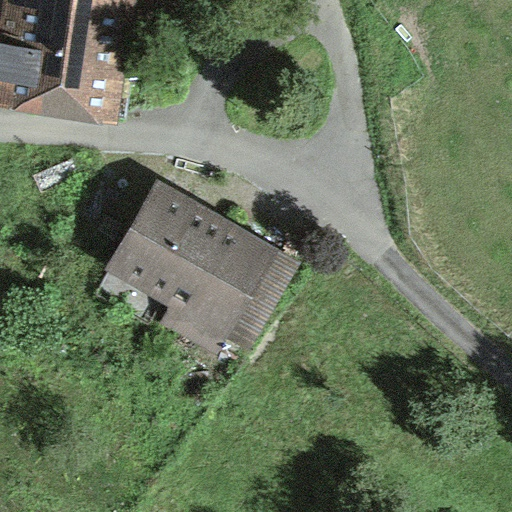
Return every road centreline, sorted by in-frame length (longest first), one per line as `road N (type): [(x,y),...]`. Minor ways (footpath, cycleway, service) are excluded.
road 1 (residential): [(0,129),(189,133),(331,214),(511,379)]
road 2 (track): [(299,0),(227,63),(189,133)]
